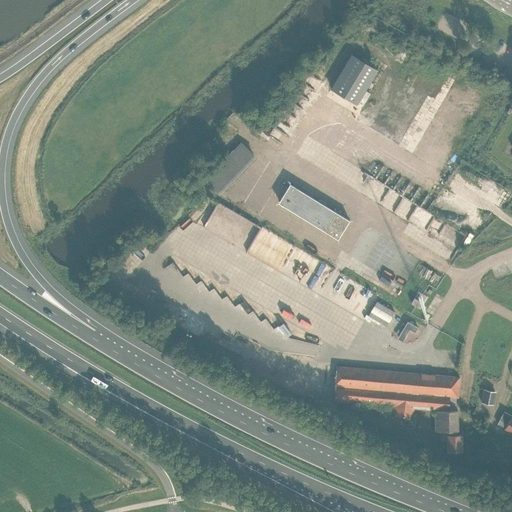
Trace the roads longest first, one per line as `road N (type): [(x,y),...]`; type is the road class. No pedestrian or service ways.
road 1 (motorway): [(0,315),(196,431),(371,511)]
road 2 (motorway): [(92,337),(11,236),(3,157),(13,121),(43,75),(135,0)]
road 3 (motorway): [(443,511),(245,425),(92,337)]
road 4 (unclassified): [(173,511),(166,483),(146,459),(0,359)]
road 5 (motorway): [(105,0),(0,78)]
